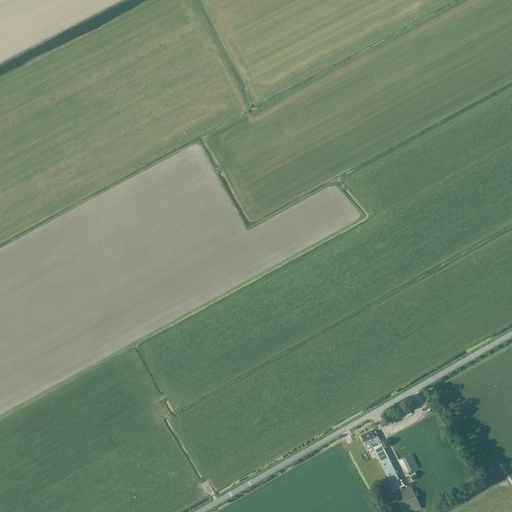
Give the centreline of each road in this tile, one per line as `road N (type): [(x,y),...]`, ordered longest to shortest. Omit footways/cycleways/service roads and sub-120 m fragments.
road 1 (tertiary): [(200,511),(511,335)]
road 2 (track): [(511,483),(431,381)]
